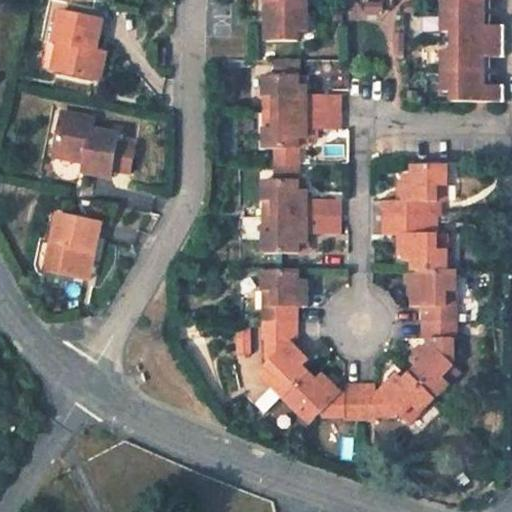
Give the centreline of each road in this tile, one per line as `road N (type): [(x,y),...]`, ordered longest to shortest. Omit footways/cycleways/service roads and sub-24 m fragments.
road 1 (residential): [(76,387),(186,199),(192,0)]
road 2 (residential): [(511,125),(360,124),(356,323)]
road 3 (residential): [(387,511),(127,417),(76,387)]
road 4 (residential): [(6,511),(76,387)]
road 5 (residential): [(76,387),(34,349),(0,290)]
